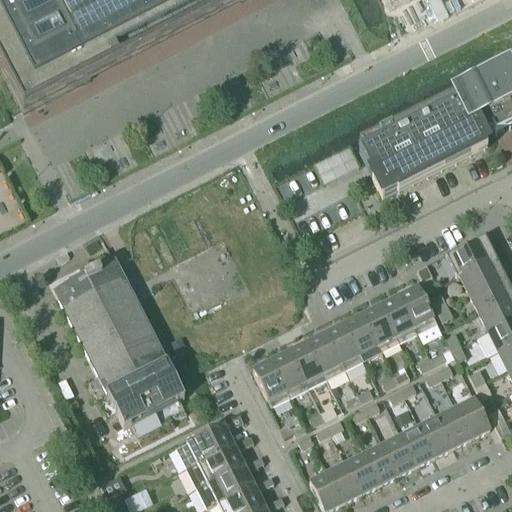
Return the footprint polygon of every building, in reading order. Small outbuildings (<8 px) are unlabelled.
[(77,91),(89,85),(111,74),(244,5),(253,0),(0,0),(0,76),(22,119),(77,91)] [(362,157),(358,159),(368,179),(369,178),(371,182),(381,203),(383,202),(383,201),(484,150),(479,140),(490,135),(493,141),(511,131),(511,90),(508,82),(505,84),(502,78),(456,102),(455,99),(358,148),(358,149),(370,143),(374,151),(362,157)] [(458,280),(494,262),(484,242),(444,262),(455,284),(459,282),(458,280)] [(468,300),(503,282),(494,262),(458,280),(459,282),(468,300)] [(105,399),(165,369),(113,266),(83,281),(85,286),(71,294),(68,289),(52,297),(96,382),(86,387),(105,423),(114,418),(105,399)] [(421,288),(431,283),(425,272),(416,277),(421,288)] [(477,319),(511,301),(511,298),(503,282),(468,300),(477,319)] [(417,340),(436,331),(417,294),(398,303),(417,340)] [(435,316),(445,311),(439,300),(430,305),(435,316)] [(487,338),(511,325),(511,301),(477,319),(487,338)] [(398,349),(417,340),(398,303),(380,313),(398,349)] [(441,328),(451,323),(445,311),(435,316),(441,328)] [(380,358),(398,349),(380,313),(362,322),(380,358)] [(362,367),(380,358),(362,322),(344,331),(362,367)] [(497,358),(511,349),(511,325),(487,338),(497,358)] [(344,377),(362,367),(344,331),(325,340),(344,377)] [(326,386),(344,377),(325,340),(307,349),(326,386)] [(449,343),(443,345),(448,355),(449,357),(459,352),(453,340),(449,343)] [(307,395),(326,386),(307,349),(289,358),(307,395)] [(506,377),(511,374),(511,349),(497,358),(506,377)] [(459,352),(449,357),(453,365),(455,370),(466,364),(459,352)] [(441,359),(429,365),(433,373),(445,367),(446,369),(453,365),(449,357),(448,355),(441,359)] [(289,404),(307,395),(289,358),(271,367),(289,404)] [(429,365),(417,371),(421,379),(433,373),(429,365)] [(270,414),(289,404),(271,367),(252,377),(270,414)] [(178,407),(183,404),(165,369),(105,399),(114,418),(123,434),(130,431),(137,444),(185,420),(178,407)] [(440,386),(452,380),(448,372),(436,378),(440,386)] [(396,391),(408,385),(404,377),(392,383),(396,391)] [(474,393),(484,388),(478,377),(468,382),(474,393)] [(428,392),(440,386),(436,378),(424,384),(428,392)] [(384,397),(396,391),(392,383),(380,389),(384,397)] [(480,405),(490,400),(484,388),(474,393),(480,405)] [(403,405),(415,398),(411,390),(399,396),(403,405)] [(360,409),(372,403),(368,395),(356,401),(360,409)] [(391,411),(403,405),(399,396),(387,403),(391,411)] [(348,415),(360,409),(356,401),(344,407),(348,415)] [(470,445),(488,436),(473,407),(455,416),(470,445)] [(367,423),(379,417),(375,409),(363,415),(367,423)] [(324,427),(335,421),(332,413),(320,419),(324,427)] [(355,429),(367,423),(363,415),(351,421),(355,429)] [(493,432),(503,427),(497,415),(488,420),(493,432)] [(451,454),(470,445),(455,416),(437,425),(451,454)] [(311,433),(324,427),(320,419),(307,426),(311,433)] [(224,438),(242,429),(239,422),(174,454),(185,475),(231,452),(224,438)] [(433,463),(451,454),(437,425),(418,434),(433,463)] [(330,441),(342,435),(338,427),(326,433),(330,441)] [(499,444),(509,439),(503,427),(493,432),(499,444)] [(294,442),(305,437),(301,429),(290,435),(294,442)] [(318,447),(330,441),(326,433),(314,439),(318,447)] [(415,473),(433,463),(418,434),(400,444),(415,473)] [(301,456),(312,450),(308,442),(297,448),(301,456)] [(235,458),(253,449),(249,443),(231,452),(185,475),(195,496),(242,472),(235,458)] [(396,482),(415,473),(400,444),(382,453),(396,482)] [(378,491),(396,482),(382,453),(363,462),(378,491)] [(359,500),(378,491),(363,462),(345,471),(359,500)] [(245,479),(263,470),(260,463),(242,472),(195,496),(203,511),(213,511),(216,511),(216,510),(252,492),(245,479)] [(341,509),(359,500),(345,471),(326,480),(341,509)] [(319,511),(335,511),(341,509),(326,480),(308,490),(319,511)] [(125,495),(118,482),(99,492),(106,505),(125,495)] [(261,511),(255,499),(273,490),(270,483),(252,492),(216,510),(216,511),(261,511)]
